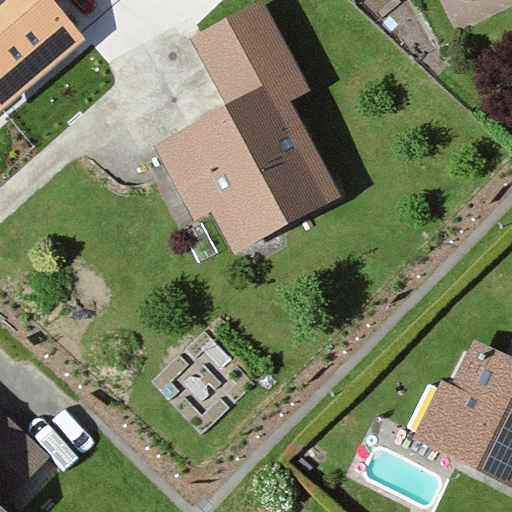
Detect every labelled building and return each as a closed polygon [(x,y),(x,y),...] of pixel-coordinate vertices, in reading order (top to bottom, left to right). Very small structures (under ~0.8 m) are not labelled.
[(50,0),(0,0),(0,106),(82,37),(50,0)] [(510,0),(460,0),(471,20),(510,0)] [(295,95),(247,7),(181,43),(217,110),(143,150),(183,225),(201,215),(221,253),(323,198),(273,107),(295,95)] [(511,365),(505,362),(469,343),(418,447),(511,492),(511,365)] [(0,500),(42,455),(0,416),(0,500)]
